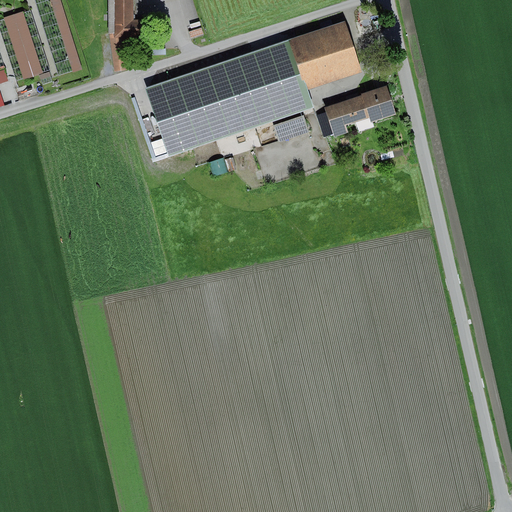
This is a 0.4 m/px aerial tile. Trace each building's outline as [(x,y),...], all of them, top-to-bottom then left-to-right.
[(63,0),(52,0),(76,72),(85,69),(63,0)] [(134,0),(108,0),(109,33),(114,72),(129,70),(128,63),(131,62),(128,38),(146,38),(146,19),(135,20),(134,0)] [(25,11),(6,17),(25,80),(45,74),(25,11)] [(346,20),(291,38),(308,89),(363,71),(346,20)] [(202,28),(189,32),(191,38),(204,34),(202,28)] [(146,87),(170,156),(315,107),(290,38),(146,87)] [(387,85),(325,107),(335,136),(349,131),(347,125),(370,117),(372,121),(398,113),(387,85)] [(306,114),(276,125),(281,142),(308,132),(312,132),(306,114)] [(162,139),(151,143),(156,156),(166,153),(162,139)]
